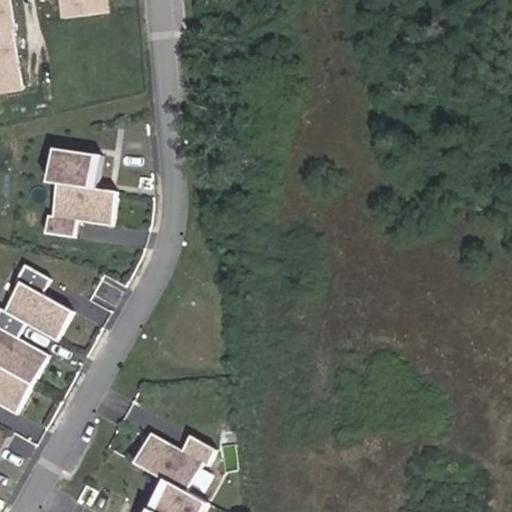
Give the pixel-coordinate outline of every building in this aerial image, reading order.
[(15,0),(0,0),(0,94),(31,89),(15,0)] [(63,0),(65,15),(115,12),(114,0),(63,0)] [(50,218),(48,236),(77,240),(79,224),(115,229),(119,195),(93,191),(97,158),(55,152),(50,186),(60,187),(55,219),(50,218)] [(104,159),(97,158),(93,191),(99,192),(104,159)] [(0,406),(18,417),(51,358),(18,340),(27,323),(60,342),(76,314),(44,296),(53,281),(27,266),(18,283),(22,285),(7,313),(2,311),(0,314),(0,406)] [(157,511),(206,511),(211,505),(190,493),(206,465),(210,467),(219,451),(193,437),(184,453),(153,435),(137,464),(168,481),(173,484),(157,511)] [(157,511),(173,484),(168,481),(150,511),(157,511)]
